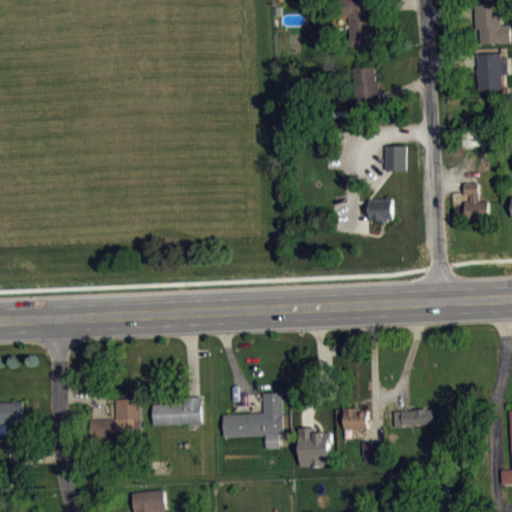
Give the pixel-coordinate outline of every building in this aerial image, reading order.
[(372,0),(373,44),(351,45),(349,16),(340,15),(338,0),(372,0)] [(476,27),(475,3),(501,2),(502,24),(510,24),(511,41),(481,42),(480,27),(476,27)] [(479,88),(503,87),(502,74),(509,73),(508,56),(502,56),(502,52),(477,53),(479,88)] [(379,105),(355,106),(354,67),(376,66),(375,81),(379,80),(379,105)] [(386,145),(386,169),(407,169),(407,144),(386,145)] [(465,182),(465,194),(471,194),(471,201),(465,201),(466,219),(491,217),(489,200),(480,200),(479,182),(465,182)] [(370,199),(370,219),(378,219),(378,221),(389,221),(389,218),(394,218),(393,198),(370,199)] [(282,391),(284,433),(280,433),(280,446),(267,446),(266,434),(225,435),(224,413),(264,412),(263,391),(282,391)] [(153,403),(154,424),(202,422),(202,395),(185,395),(185,402),(153,403)] [(91,419),(93,444),(143,441),(141,398),(116,398),(117,418),(91,419)] [(0,401),(0,432),(8,432),(9,448),(33,447),(32,419),(25,419),(24,400),(0,401)] [(345,407),(345,428),(369,427),(369,423),(385,422),(384,408),(360,409),(360,406),(345,407)] [(397,426),(396,410),(434,408),(434,420),(403,422),(403,425),(397,426)] [(509,409),(511,408),(511,481),(503,482),(502,475),(502,469),(511,468),(511,450),(509,409)] [(300,427),(301,465),(311,464),(311,466),(324,465),(324,462),(331,462),(330,442),(333,441),(332,431),(325,431),(325,428),(316,429),(316,426),(300,427)] [(365,460),(364,454),(363,454),(363,441),(384,440),(384,454),(377,454),(377,460),(365,460)] [(164,487),(167,509),(159,510),(159,511),(135,511),(133,490),(164,487)]
